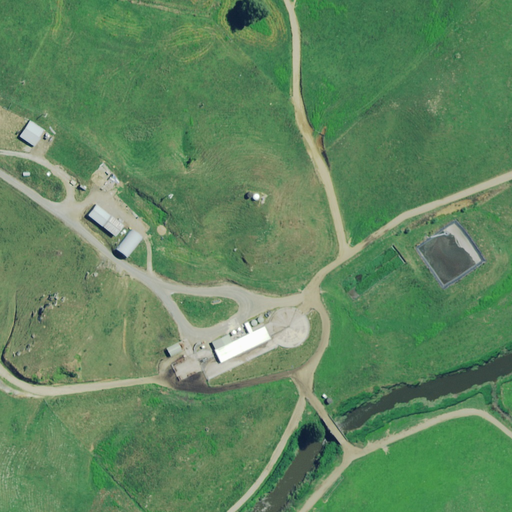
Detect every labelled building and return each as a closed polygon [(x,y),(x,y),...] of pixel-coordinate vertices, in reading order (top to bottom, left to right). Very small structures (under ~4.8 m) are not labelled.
[(43,131),(28,121),(18,137),(33,146),(43,131)] [(52,156),(36,146),(32,152),(48,163),(52,156)] [(101,227),(109,216),(95,205),(86,216),(101,227)] [(109,216),(101,227),(113,237),(122,226),(109,216)] [(131,230),(116,250),(126,258),(141,238),(131,230)] [(261,316),(248,322),(251,328),(263,322),(261,316)] [(243,324),(247,333),(252,331),(247,322),(243,324)] [(269,339),(263,327),(230,342),(227,335),(210,343),(220,363),(269,339)] [(186,339),(165,349),(168,357),(190,347),(186,339)]
